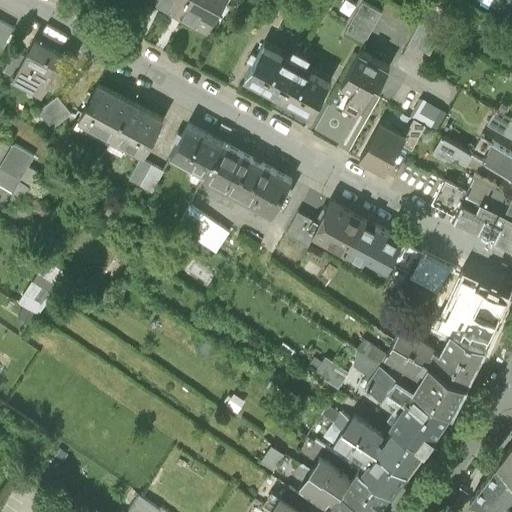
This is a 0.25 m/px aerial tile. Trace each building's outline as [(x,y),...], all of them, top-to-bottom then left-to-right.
[(152,0),(206,29),(222,0),(152,0)] [(280,0),(275,0),(265,19),(276,25),(287,4),(280,0)] [(381,11),(361,0),(345,30),(364,41),(381,11)] [(13,26),(0,18),(0,46),(1,47),(13,26)] [(421,20),(407,44),(429,56),(442,33),(421,20)] [(35,38),(25,57),(14,77),(42,93),(50,80),(54,83),(61,70),(66,73),(74,59),(35,38)] [(244,77),(277,96),(301,53),(294,49),(290,56),(264,41),(244,77)] [(389,66),(359,49),(340,84),(351,90),(343,103),(357,111),(375,79),(380,81),(389,66)] [(3,71),(14,77),(25,57),(14,51),(3,71)] [(307,57),(301,53),(277,96),(311,114),(331,79),(304,64),(307,57)] [(109,144),(112,137),(132,102),(100,84),(95,94),(89,91),(85,98),(90,100),(76,125),(109,144)] [(71,114),(57,96),(38,110),(53,128),(71,114)] [(164,120),(132,102),(112,137),(145,154),(164,120)] [(413,118),(404,135),(405,135),(401,143),(411,149),(425,125),(413,118)] [(379,121),(360,156),(386,170),(401,143),(405,135),(404,135),(379,121)] [(205,175),(206,173),(224,142),(188,123),(170,155),(205,175)] [(496,178),(501,170),(470,152),(442,134),(432,150),(451,162),(454,157),(496,178)] [(480,134),(470,152),(501,170),(511,176),(511,155),(491,143),(492,141),(480,134)] [(293,180),(224,142),(206,173),(218,180),(215,185),(258,209),(261,203),(275,211),(293,180)] [(0,168),(0,184),(35,206),(42,195),(30,189),(39,174),(45,177),(51,168),(45,164),(46,162),(15,144),(0,168)] [(141,159),(130,179),(152,191),(164,171),(141,159)] [(473,174),(465,189),(511,211),(511,196),(511,198),(505,195),(503,188),(473,174)] [(511,211),(465,189),(443,178),(431,201),(511,241),(511,211)] [(115,197),(105,213),(114,219),(116,217),(126,223),(134,211),(123,205),(124,203),(115,197)] [(330,200),(318,221),(312,232),(313,233),(348,252),(366,220),(330,200)] [(216,250),(229,231),(190,206),(178,225),(216,250)] [(306,246),(313,233),(312,232),(318,221),(297,210),(285,232),(306,246)] [(68,272),(47,258),(24,292),(43,304),(68,272)] [(452,300),(465,306),(470,295),(457,290),(422,268),(416,278),(452,300)] [(476,281),(470,295),(465,306),(497,321),(508,296),(476,281)] [(35,313),(22,304),(15,314),(29,323),(35,313)] [(484,346),(497,321),(465,306),(458,320),(434,309),(428,320),(484,346)] [(407,314),(401,325),(413,331),(418,320),(407,314)] [(393,339),(466,382),(483,350),(449,334),(441,349),(435,346),(434,342),(413,331),(401,325),(393,339)] [(355,346),(381,362),(386,353),(387,351),(357,331),(349,342),(355,346)] [(451,410),(466,382),(393,339),(387,351),(386,353),(420,374),(414,385),(451,410)] [(381,362),(355,346),(353,361),(373,374),(381,362)] [(312,368),(336,384),(346,369),(323,353),(312,368)] [(381,396),(389,385),(407,397),(391,424),(394,426),(425,448),(451,410),(414,385),(381,362),(373,374),(368,382),(364,378),(361,382),(381,396)] [(245,398),(233,390),(225,402),(237,410),(245,398)] [(320,411),(331,419),(337,411),(326,403),(320,411)] [(407,470),(425,448),(394,426),(384,440),(379,437),(382,431),(353,412),(344,426),(407,470)] [(391,490),(407,470),(344,426),(334,440),(363,459),(365,456),(370,459),(362,470),(391,490)] [(511,445),(499,462),(511,475),(511,445)] [(372,511),(391,490),(362,470),(358,468),(351,479),(319,456),(309,469),(312,471),(372,511)] [(471,499),(478,511),(510,511),(503,499),(511,492),(511,475),(499,462),(471,499)] [(335,498),(325,510),(327,511),(372,511),(312,471),(307,477),(304,475),(300,481),(327,499),(331,494),(335,498)] [(327,511),(325,510),(323,511),(307,511),(296,504),(300,498),(286,488),(272,509),(277,511),(327,511)] [(154,511),(159,506),(137,493),(124,511),(154,511)]
